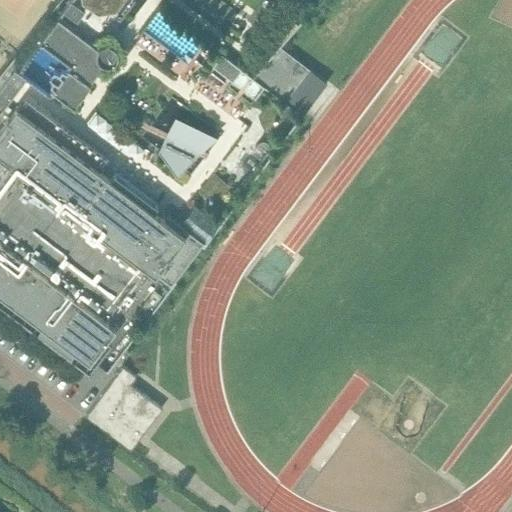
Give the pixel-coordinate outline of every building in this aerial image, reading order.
[(85,0),(86,2),(98,11),(114,9),(120,0),(85,0)] [(63,11),(77,22),(85,11),(71,1),(63,11)] [(98,48),(58,18),(18,71),(15,69),(0,88),(0,111),(0,112),(26,78),(48,94),(51,90),(74,107),(91,85),(90,84),(105,63),(107,64),(108,64),(110,63),(112,63),(113,62),(115,61),(116,59),(117,58),(118,56),(118,54),(118,52),(118,51),(117,49),(117,47),(116,46),(114,45),(113,44),(111,43),(110,42),(108,42),(106,42),(104,43),(103,43),(101,44),(100,45),(99,46),(98,48)] [(280,46),(254,76),(286,100),(310,69),(280,46)] [(242,68),(222,53),(213,65),(232,80),(242,68)] [(204,245),(221,222),(194,202),(179,221),(168,213),(165,218),(154,209),(158,205),(114,172),(110,176),(99,168),(109,156),(25,93),(0,125),(0,291),(41,323),(37,329),(70,354),(74,348),(90,360),(156,272),(171,283),(201,243),(204,245)] [(270,105),(261,115),(267,128),(280,129),(288,118),(283,106),(270,105)] [(210,138),(175,121),(168,135),(198,150),(210,138)] [(214,173),(199,193),(219,209),(234,188),(214,173)] [(85,415),(130,449),(131,449),(162,408),(130,383),(136,375),(123,365),(85,415)]
